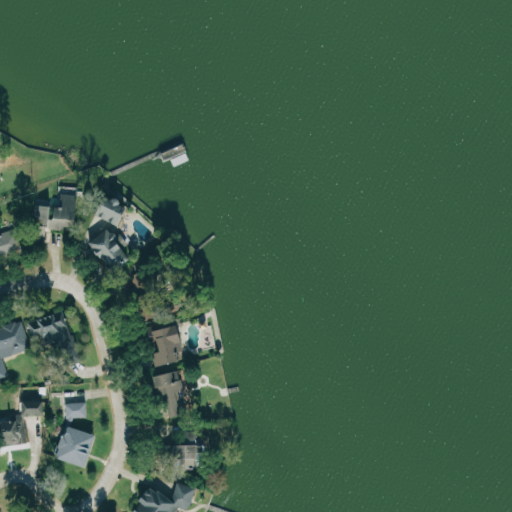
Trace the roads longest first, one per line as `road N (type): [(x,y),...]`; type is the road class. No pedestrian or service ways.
road 1 (residential): [(0,294),(54,279),(78,292),(97,317),(119,387)]
road 2 (residential): [(72,511),(115,464),(119,387)]
